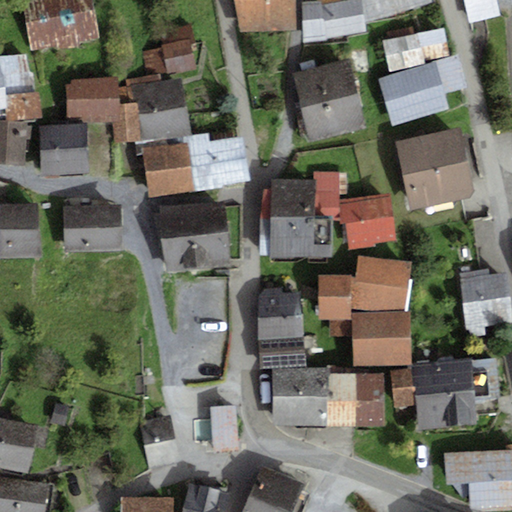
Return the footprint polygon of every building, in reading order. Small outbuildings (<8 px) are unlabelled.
[(89,0),(20,0),(31,51),(97,38),(89,0)] [(291,0),(238,0),(241,31),(293,27),(291,0)] [(316,0),(317,1),(304,3),(304,43),(325,42),(326,38),(364,33),(358,0),(354,0),(341,2),(340,0),(316,0)] [(366,0),(370,21),(433,3),(432,0),(366,0)] [(494,0),(463,0),(469,22),(498,15),(494,0)] [(169,45),(142,50),(146,76),(194,67),(190,43),(194,42),(191,26),(166,29),(169,45)] [(443,28),(420,33),(426,60),(449,55),(443,28)] [(417,34),(384,40),(390,69),(422,63),(417,34)] [(368,48),(354,49),(356,72),(369,71),(368,48)] [(25,54),(0,57),(0,61),(6,109),(7,119),(42,118),(33,72),(29,72),(25,54)] [(457,56),(433,64),(442,93),(466,86),(457,56)] [(300,72),(296,73),(303,106),(358,94),(350,59),(318,66),(316,59),(298,63),(300,72)] [(430,64),(378,79),(393,127),(444,109),(430,64)] [(180,78),(135,86),(135,89),(117,90),(117,143),(134,141),(136,150),(144,150),(184,143),(183,136),(183,133),(191,132),(180,78)] [(114,79),(66,80),(67,120),(115,120),(114,79)] [(358,94),(303,106),(311,139),(365,127),(358,94)] [(27,123),(0,120),(0,164),(25,165),(27,123)] [(88,126),(40,127),(41,175),(89,174),(88,126)] [(461,128),(395,141),(410,211),(470,198),(475,192),(461,128)] [(183,136),(184,143),(191,192),(223,188),(222,185),(249,182),(243,138),(210,142),(209,133),(183,136)] [(184,143),(144,150),(152,198),(191,192),(184,143)] [(348,173),(314,173),(313,218),(331,218),(338,218),(339,194),(347,194),(348,173)] [(310,181),(273,181),(273,190),(264,190),(260,218),(310,218),(310,181)] [(388,196),(343,203),(350,250),(376,247),(376,243),(395,240),(388,196)] [(224,202),(160,209),(166,270),(231,264),(230,259),(225,208),(224,202)] [(39,203),(0,204),(0,258),(41,258),(39,203)] [(119,207),(64,208),(65,250),(121,249),(119,207)] [(310,218),(260,218),(260,256),(331,258),(331,218),(313,218),(310,218)] [(411,263),(358,257),(353,305),(404,311),(411,263)] [(480,270),(459,273),(467,337),(511,331),(504,274),(489,276),(488,269),(480,270)] [(97,274),(44,271),(41,312),(94,315),(97,274)] [(348,275),(319,274),(318,317),(347,318),(348,275)] [(300,295),(260,298),(259,340),(304,337),(300,295)] [(409,318),(353,319),(353,335),(354,367),(410,365),(409,318)] [(330,335),(353,335),(353,319),(330,320),(330,335)] [(303,344),(260,346),(260,368),(306,367),(303,344)] [(497,360),(416,365),(416,369),(410,370),(412,392),(417,391),(420,429),(479,425),(477,400),(500,399),(497,360)] [(327,370),(273,371),(274,424),(325,426),(327,374),(327,370)] [(410,370),(392,371),(394,403),(412,401),(412,392),(410,370)] [(383,375),(327,374),(325,426),(384,427),(383,375)] [(120,396),(144,396),(143,376),(119,377),(120,396)] [(55,403),(50,423),(64,427),(70,407),(55,403)] [(239,405),(213,407),(216,454),(241,453),(239,405)] [(37,424),(0,417),(0,466),(28,471),(37,424)] [(167,417),(139,423),(150,467),(177,460),(167,417)] [(511,451),(443,454),(445,485),(471,484),(472,506),(511,504),(511,451)] [(290,511),(303,485),(262,467),(242,511),(290,511)] [(40,511),(45,484),(0,477),(0,511),(40,511)] [(190,484),(183,509),(182,511),(222,511),(227,493),(190,484)] [(170,511),(171,500),(124,499),(123,511),(170,511)]
